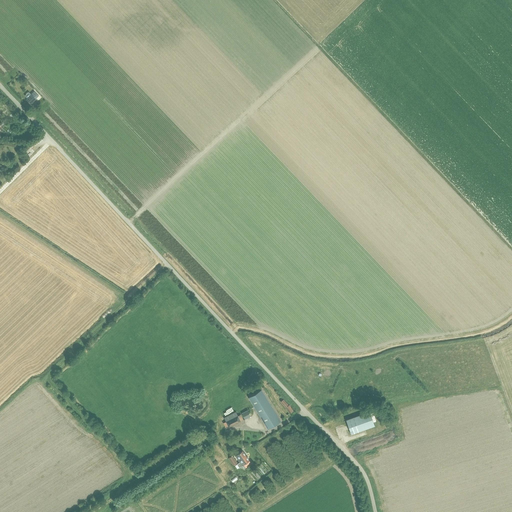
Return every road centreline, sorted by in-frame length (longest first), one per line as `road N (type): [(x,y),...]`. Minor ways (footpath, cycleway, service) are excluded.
road 1 (unclassified): [(375,511),(359,466),(0,85)]
road 2 (track): [(131,472),(49,378),(165,262)]
road 3 (track): [(108,503),(240,426)]
